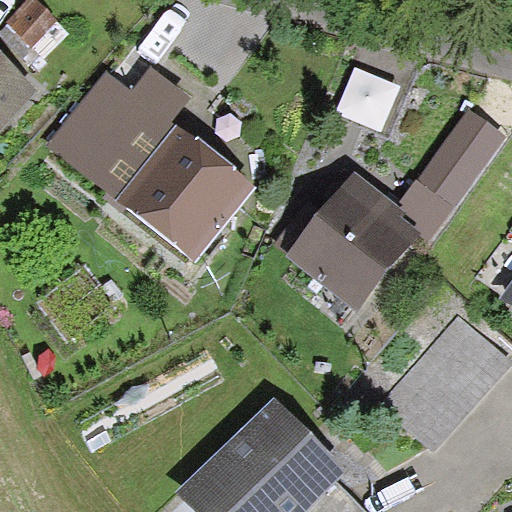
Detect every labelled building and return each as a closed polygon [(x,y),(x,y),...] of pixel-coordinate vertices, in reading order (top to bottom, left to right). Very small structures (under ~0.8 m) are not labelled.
[(49,30),(24,7),(3,30),(28,52),(49,30)] [(0,126),(25,100),(0,77),(0,126)] [(179,111),(150,90),(101,157),(130,178),(179,111)] [(241,193),(181,150),(128,222),(187,266),(241,193)] [(411,243),(351,194),(293,265),(352,314),(411,243)] [(337,480),(274,414),(185,500),(196,511),(351,511),(329,488),(337,480)]
